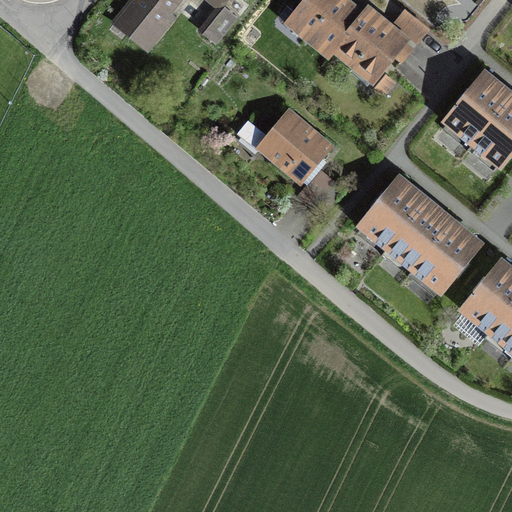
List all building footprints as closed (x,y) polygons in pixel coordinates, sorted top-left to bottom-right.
[(130,0),(107,30),(139,56),(183,0),(192,0),(214,17),(228,0),(130,0)] [(321,65),(325,61),(359,19),(335,0),(299,0),(276,29),(321,65)] [(428,31),(404,12),(394,24),(418,43),(428,31)] [(362,16),(359,19),(325,61),(367,95),(404,50),(362,16)] [(442,120),(471,144),(508,101),(479,76),(442,120)] [(511,153),(511,104),(508,101),(471,144),(500,168),(511,153)] [(284,115),(251,153),(294,191),(328,152),(284,115)] [(362,226),(387,247),(424,202),(398,181),(362,226)] [(387,247),(414,268),(450,223),(424,202),(387,247)] [(477,244),(450,223),(414,268),(441,290),(477,244)] [(489,332),(511,303),(511,273),(503,267),(466,315),(489,332)] [(511,303),(489,332),(511,349),(511,303)]
